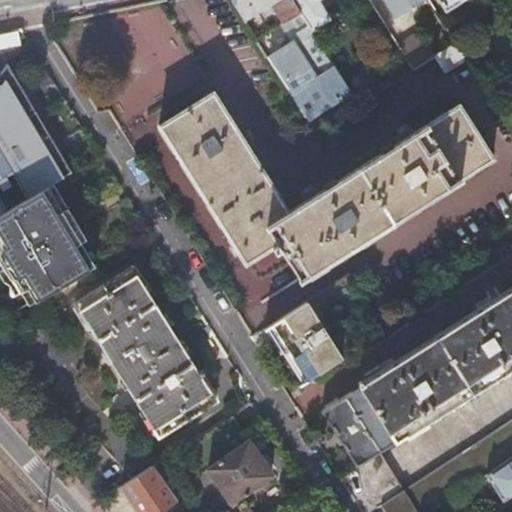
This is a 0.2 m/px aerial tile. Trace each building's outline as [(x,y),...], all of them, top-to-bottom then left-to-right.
[(232,0),(233,3),(244,21),(272,4),(283,22),(281,23),(293,42),(268,57),(308,121),(351,93),(310,30),(291,0),(232,0)] [(291,0),(310,30),(329,18),(317,0),(291,0)] [(419,0),(391,0),(400,13),(419,0)] [(438,0),(445,10),(461,0),(438,0)] [(414,70),(435,57),(419,32),(397,45),(414,70)] [(488,47),(480,34),(459,48),(464,56),(464,57),(467,61),(488,47)] [(459,48),(456,43),(435,57),(444,70),(464,57),(464,56),(459,48)] [(57,181),(76,169),(60,143),(53,147),(25,102),(32,98),(10,62),(0,73),(0,214),(50,185),(57,181)] [(298,281),(492,157),(458,103),(284,211),(209,93),(155,128),(243,264),(270,247),(274,253),(279,250),(298,281)] [(53,147),(60,143),(32,98),(25,102),(53,147)] [(511,107),(501,114),(511,131),(511,130),(511,107)] [(50,185),(70,216),(76,213),(57,181),(50,185)] [(37,300),(99,263),(70,216),(50,185),(0,214),(0,252),(23,291),(29,287),(37,300)] [(18,294),(23,291),(0,252),(0,273),(4,279),(13,286),(18,294)] [(158,437),(213,402),(198,379),(203,376),(200,370),(195,373),(129,269),(73,303),(158,437)] [(30,304),(37,300),(29,287),(23,291),(30,304)] [(321,410),(356,467),(511,368),(511,289),(363,384),(361,380),(358,383),(360,386),(321,410)] [(270,324),(307,380),(342,356),(305,301),(270,324)] [(511,457),(511,419),(380,504),(384,511),(429,511),(487,475),(511,457)] [(248,443),(207,470),(229,503),(270,476),(248,443)] [(511,495),(511,457),(487,475),(504,502),(511,495)] [(171,480),(159,463),(121,486),(138,511),(157,511),(173,501),(163,485),(171,480)]
